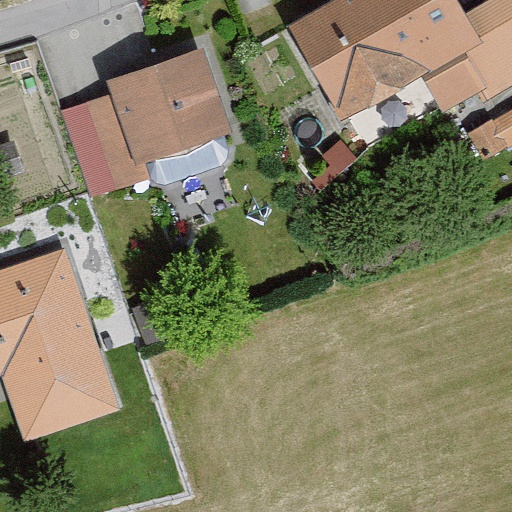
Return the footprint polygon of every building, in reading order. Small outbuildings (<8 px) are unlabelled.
[(511,0),(492,0),(462,18),(451,0),(338,0),(285,30),(342,130),(417,87),(435,118),(474,97),(479,106),(511,87),(511,0)] [(226,138),(200,54),(100,86),(104,98),(81,106),(109,194),(145,182),(139,165),(226,138)] [(511,148),(511,110),(462,140),(479,168),(511,148)] [(61,256),(0,275),(0,388),(19,446),(113,415),(61,256)] [(169,299),(129,312),(141,350),(182,337),(169,299)]
